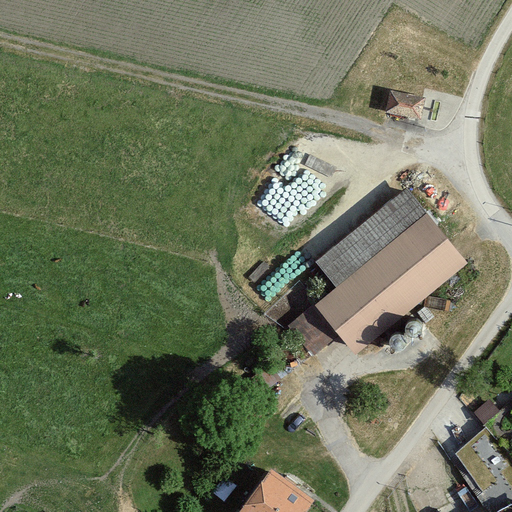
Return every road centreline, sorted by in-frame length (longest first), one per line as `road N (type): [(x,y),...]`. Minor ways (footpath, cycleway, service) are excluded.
road 1 (track): [(469,140),(381,130),(0,37)]
road 2 (residential): [(511,296),(353,511)]
road 3 (track): [(511,239),(486,207),(469,140),(474,90),(511,15)]
